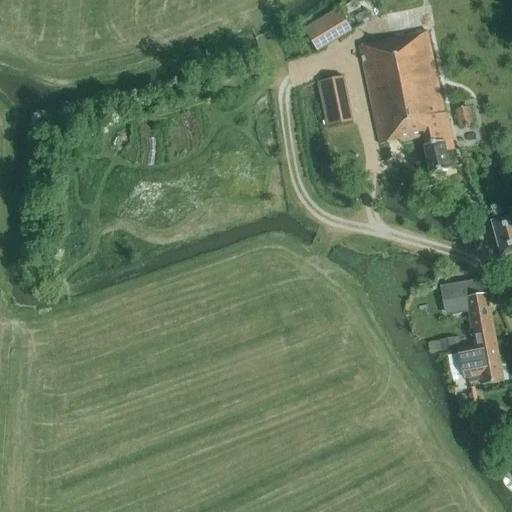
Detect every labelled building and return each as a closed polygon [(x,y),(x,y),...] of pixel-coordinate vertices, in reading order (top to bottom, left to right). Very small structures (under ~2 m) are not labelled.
[(353,31),(339,7),(305,27),(320,51),(353,31)] [(428,31),(360,46),(380,144),(401,140),(401,142),(423,137),(431,173),(451,169),(447,151),(455,149),(446,108),(444,109),(428,31)] [(354,122),(345,76),(318,82),(327,127),(354,122)] [(460,128),(473,126),(469,107),(458,110),(457,110),(460,127),(460,128)] [(511,217),(493,222),(502,256),(511,253),(511,217)] [(476,346),(497,342),(488,294),(484,295),(481,279),(441,286),(447,315),(470,311),(476,346)] [(457,348),(455,337),(441,340),(443,350),(457,348)] [(504,381),(497,342),(476,346),(460,350),(465,378),(482,375),(484,385),(504,381)] [(482,423),(477,415),(469,420),(473,428),(482,423)] [(495,442),(511,434),(511,422),(510,417),(488,427),(495,442)]
